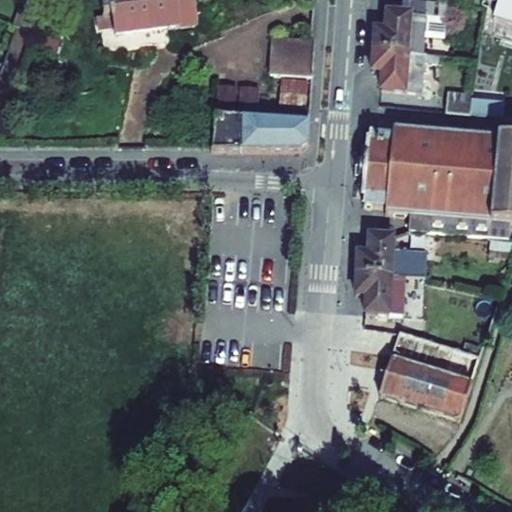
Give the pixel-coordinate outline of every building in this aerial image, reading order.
[(115,32),(116,38),(198,27),(194,0),(101,0),(104,19),(112,18),(114,31),(115,31),(115,32)] [(374,54),(423,57),(424,40),(425,18),(445,19),(446,5),(391,0),(388,0),(386,33),(375,32),(374,54)] [(500,20),(511,23),(511,0),(488,0),(487,4),(498,8),(500,8),(504,10),(500,20)] [(24,16),(18,30),(37,38),(42,23),(24,16)] [(98,20),(100,34),(115,32),(115,31),(114,31),(112,18),(104,19),(98,20)] [(424,40),(444,41),(445,19),(425,18),(424,40)] [(40,50),(57,54),(62,32),(46,28),(40,50)] [(18,30),(9,55),(28,62),(37,38),(18,30)] [(314,80),(314,45),(275,41),(272,78),(314,80)] [(374,54),(372,74),(383,75),(382,93),(422,97),(424,64),(424,57),(423,57),(374,54)] [(9,55),(0,79),(19,86),(27,65),(28,62),(9,55)] [(0,79),(0,130),(2,131),(19,86),(0,79)] [(306,111),(308,85),(282,83),(280,109),(306,111)] [(219,90),(217,116),(235,117),(237,92),(219,90)] [(241,92),(239,118),(257,119),(258,93),(241,92)] [(448,95),(446,115),(470,117),(472,97),(448,95)] [(505,109),(505,105),(473,102),(470,117),(501,120),(505,109)] [(267,119),(280,120),(280,111),(268,110),(267,119)] [(309,148),(310,118),(282,115),(281,124),(216,118),(214,155),(302,155),(309,148)] [(511,142),(393,132),(393,139),(369,137),(364,210),(388,211),(388,218),(411,220),(410,235),(511,243),(511,142)] [(393,239),(370,238),(369,256),(359,256),(356,297),(367,298),(366,317),(404,319),(407,250),(398,250),(399,242),(393,239)] [(292,256),(272,251),(266,275),(285,280),(292,256)] [(400,336),(380,399),(461,424),(480,361),(400,336)]
